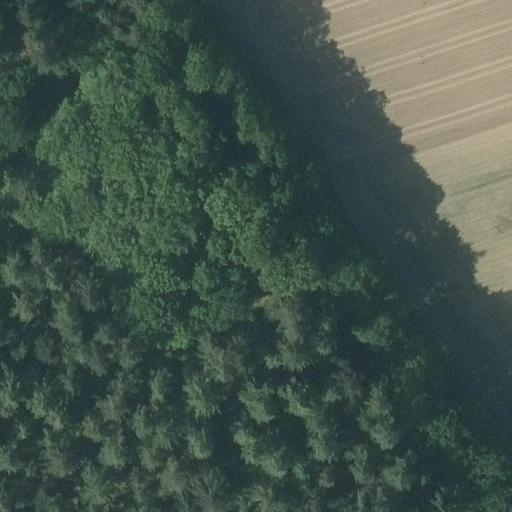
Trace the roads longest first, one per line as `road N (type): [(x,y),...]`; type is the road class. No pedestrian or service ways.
road 1 (track): [(511,505),(180,0)]
road 2 (track): [(196,511),(171,371),(63,0)]
